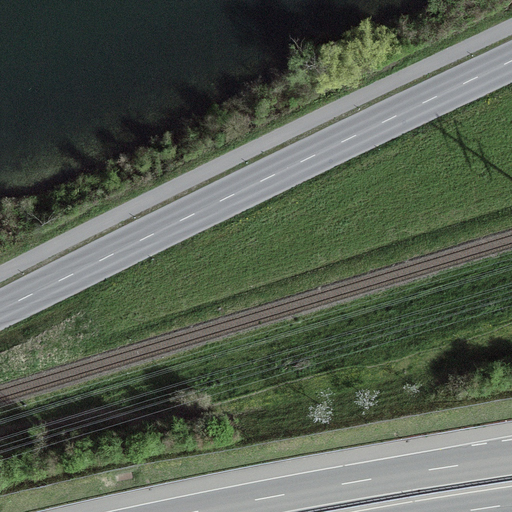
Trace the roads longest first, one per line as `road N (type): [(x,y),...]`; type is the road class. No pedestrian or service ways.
road 1 (primary): [(0,308),(511,58)]
road 2 (motorway): [(511,456),(185,511)]
